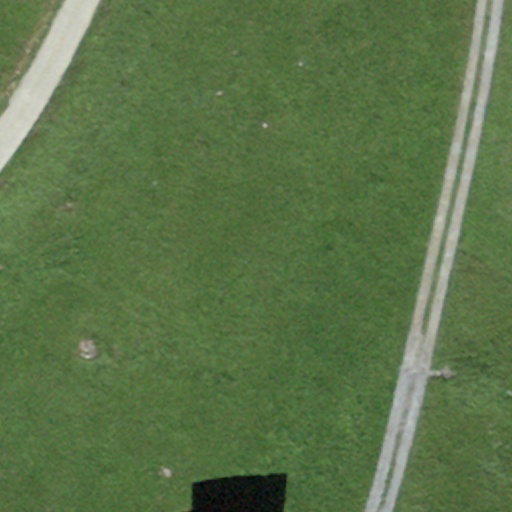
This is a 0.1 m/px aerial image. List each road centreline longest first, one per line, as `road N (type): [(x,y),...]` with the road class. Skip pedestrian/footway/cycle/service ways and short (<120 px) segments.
road 1 (track): [(493,0),(470,140),(382,511)]
road 2 (track): [(0,137),(75,0)]
